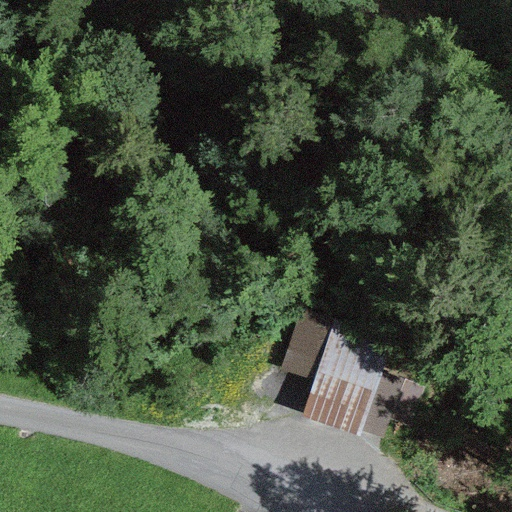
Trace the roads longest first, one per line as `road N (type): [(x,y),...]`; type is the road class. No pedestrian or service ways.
road 1 (unclassified): [(291,511),(187,455),(0,409)]
road 2 (track): [(470,511),(318,460),(235,477)]
